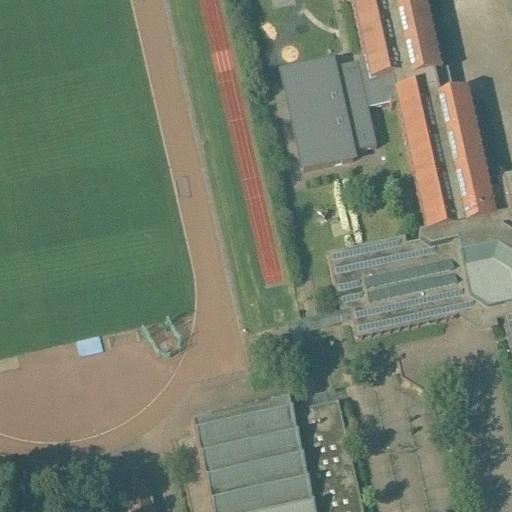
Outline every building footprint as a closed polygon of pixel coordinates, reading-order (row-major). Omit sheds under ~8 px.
[(423,91),(435,89),(432,74),(439,73),(424,0),(345,0),(345,1),(350,0),(363,66),(367,85),(387,81),(390,95),(423,89),(423,91)] [(367,85),(363,66),(333,72),(332,67),(283,77),(302,174),(352,164),(351,156),(376,151),(368,112),(392,107),(391,103),(390,95),(387,81),(367,85)] [(441,88),(435,89),(423,91),(423,89),(390,95),(391,103),(392,107),(389,112),(395,111),(422,235),(416,236),(418,244),(404,247),(403,239),(322,257),(335,315),(347,314),(354,342),(456,319),(455,314),(460,314),(478,327),(500,323),(511,378),(511,203),(510,197),(511,196),(511,181),(487,187),(466,91),(443,97),(441,88)] [(304,400),(190,426),(193,438),(174,443),(189,511),(361,511),(337,405),(307,412),(304,400)] [(119,485),(125,511),(154,511),(146,479),(119,485)]
